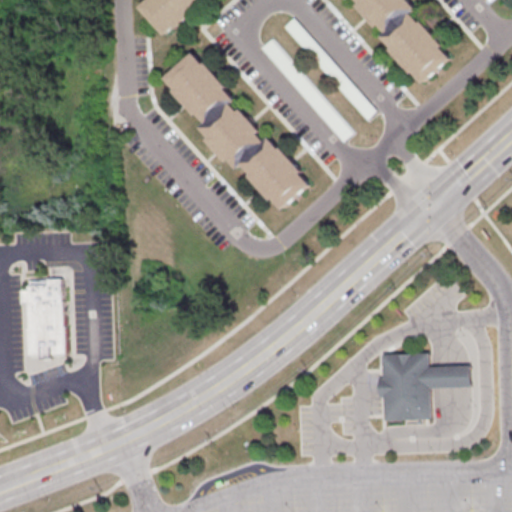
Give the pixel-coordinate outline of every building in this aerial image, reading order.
[(141,6),(147,0),(206,0),(166,35),(141,6)] [(411,0),(419,8),(413,13),(421,22),(423,20),(449,49),(447,51),(453,58),(425,83),(383,36),(388,32),(380,23),(377,26),(359,5),(361,4),(357,0),(411,0)] [(284,27),(295,17),(377,110),(366,120),(284,27)] [(261,47),(273,37),(355,131),(344,141),(261,47)] [(166,76),(176,87),(174,89),(196,114),(198,112),(206,122),(201,126),(210,136),(207,139),(228,162),(230,160),(239,169),(244,164),(252,173),(250,175),(276,204),(279,202),(284,208),(312,183),(271,137),(266,141),(258,132),(261,129),(243,109),(241,111),(233,102),(238,98),(195,50),(166,76)] [(29,357),(28,328),(30,328),(29,305),(23,305),(23,291),(31,290),(31,280),(64,279),(65,303),(64,303),(65,328),(67,328),(69,355),(55,356),(55,359),(43,359),(43,356),(29,357)] [(386,355),(432,353),(432,367),(474,365),(475,387),(433,389),(434,420),(388,422),(387,397),(383,397),(382,379),(386,379),(386,355)]
